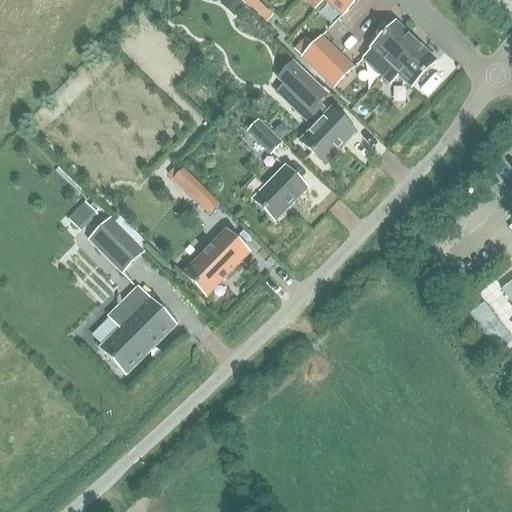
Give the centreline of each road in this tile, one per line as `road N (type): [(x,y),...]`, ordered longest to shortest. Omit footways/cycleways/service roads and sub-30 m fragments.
road 1 (unclassified): [(65,511),(232,361),(447,140),(488,84)]
road 2 (residential): [(488,84),(402,0)]
